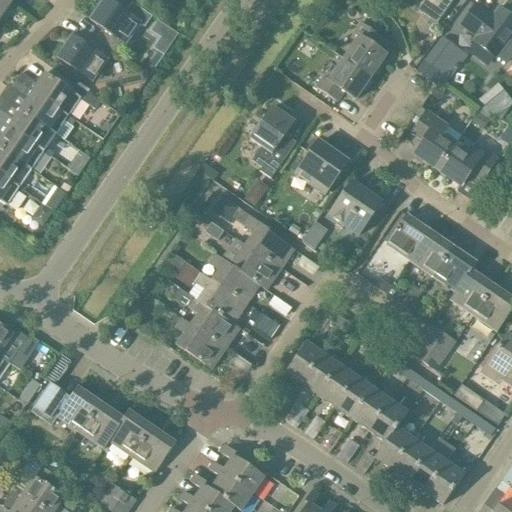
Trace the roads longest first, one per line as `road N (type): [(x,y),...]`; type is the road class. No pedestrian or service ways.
road 1 (residential): [(34,307),(241,0)]
road 2 (residential): [(511,254),(412,186),(367,132),(407,72)]
road 3 (residential): [(246,418),(326,303),(350,298),(408,336)]
road 4 (residential): [(205,419),(34,307)]
road 5 (residential): [(385,511),(246,418)]
